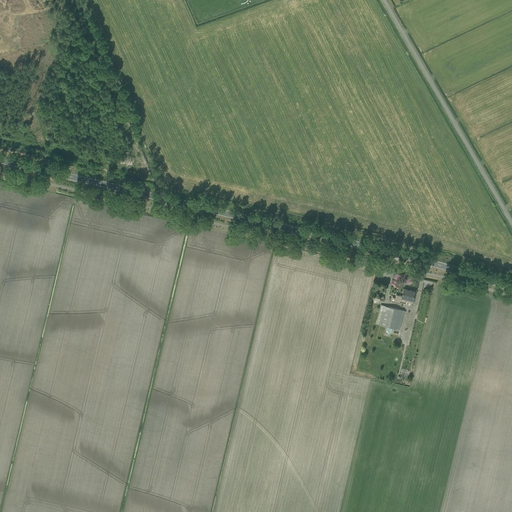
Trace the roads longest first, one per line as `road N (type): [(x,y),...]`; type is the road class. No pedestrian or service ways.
road 1 (tertiary): [(511,289),(408,256),(0,160)]
road 2 (unclassified): [(511,223),(384,0)]
